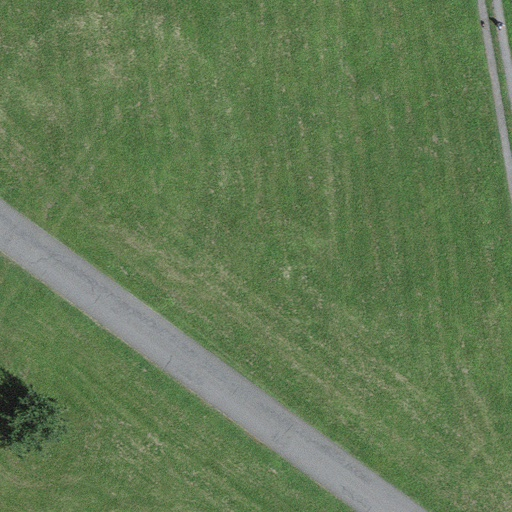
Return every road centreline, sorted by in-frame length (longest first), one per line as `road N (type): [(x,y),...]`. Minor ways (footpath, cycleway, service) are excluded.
road 1 (unclassified): [(0,224),(389,511)]
road 2 (track): [(511,282),(471,0)]
